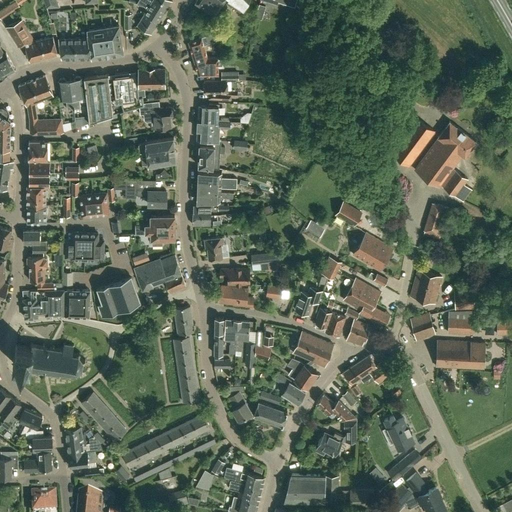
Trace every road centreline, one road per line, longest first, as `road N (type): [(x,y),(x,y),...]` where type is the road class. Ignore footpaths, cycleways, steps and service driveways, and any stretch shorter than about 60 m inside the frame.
road 1 (track): [(413,246),(415,228),(389,193),(380,156),(409,58),(352,0)]
road 2 (residential): [(198,292),(184,222),(186,106),(158,44)]
road 3 (residential): [(485,511),(416,373),(387,347)]
road 4 (residential): [(278,462),(241,441),(223,416),(206,365),(202,308)]
road 5 (residential): [(349,354),(337,341),(277,318),(202,308)]
road 6 (residential): [(93,168),(111,167),(108,132),(19,136)]
road 7 (residential): [(27,72),(128,62),(158,44)]
road 8 (residential): [(278,462),(314,387),(349,354)]
